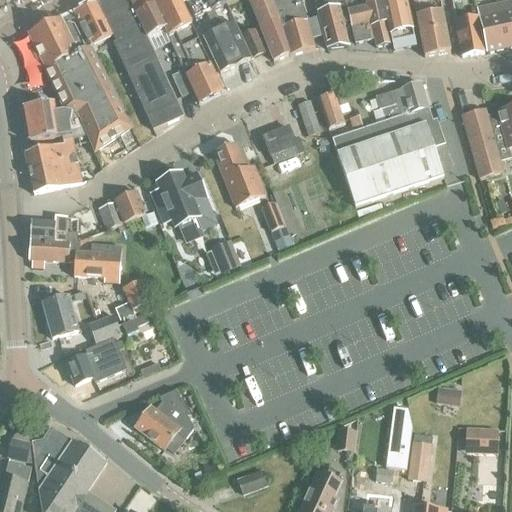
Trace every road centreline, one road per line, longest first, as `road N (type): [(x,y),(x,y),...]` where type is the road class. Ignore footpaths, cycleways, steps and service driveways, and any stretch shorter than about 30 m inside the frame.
road 1 (residential): [(7,206),(104,188),(294,74),(346,61),(511,67)]
road 2 (residential): [(190,511),(12,378)]
road 3 (residential): [(12,378),(7,206)]
